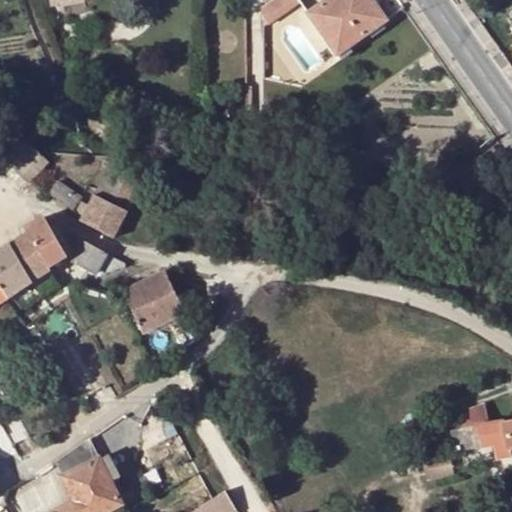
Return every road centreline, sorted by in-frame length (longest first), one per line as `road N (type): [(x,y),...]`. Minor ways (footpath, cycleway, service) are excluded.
road 1 (residential): [(511,345),(411,297),(131,252),(0,177)]
road 2 (primary): [(511,112),(433,0)]
